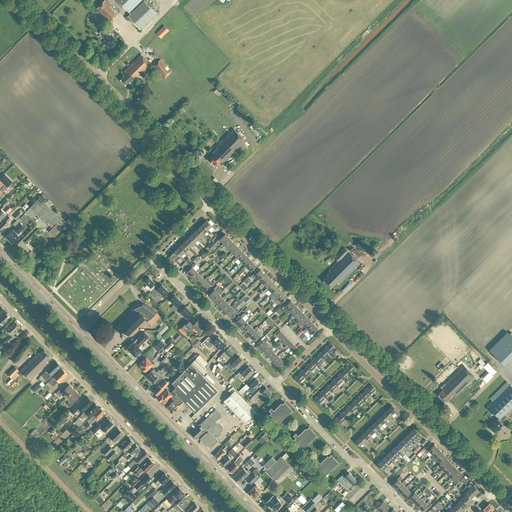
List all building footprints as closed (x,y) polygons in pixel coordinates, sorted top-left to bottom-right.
[(109,22),(118,13),(104,0),(96,9),(109,22)] [(129,12),(140,0),(117,0),(120,3),(129,12)] [(132,21),(140,29),(156,13),(149,5),(144,0),(128,16),(132,21)] [(161,38),(168,31),(163,26),(156,33),(161,38)] [(106,39),(103,42),(110,48),(118,41),(109,33),(109,34),(103,29),(99,33),(105,38),(106,39)] [(125,72),(122,75),(123,76),(120,79),(126,85),(129,82),(130,83),(134,79),(135,80),(143,72),(151,65),(140,54),(124,71),(125,72)] [(152,67),(158,72),(164,79),(172,71),(160,59),(152,67)] [(244,144),(246,141),(233,128),(215,147),(216,148),(212,152),(214,153),(208,159),(209,160),(209,161),(210,162),(211,162),(212,162),(213,162),(216,166),(221,161),(224,164),(240,148),(242,150),(246,146),(244,144)] [(5,174),(0,179),(7,187),(12,182),(5,174)] [(46,199),(42,195),(25,212),(31,218),(36,213),(46,223),(47,222),(52,228),(49,231),(54,236),(65,224),(43,202),(46,199)] [(4,207),(9,201),(6,198),(1,204),(4,207)] [(19,211),(13,216),(16,219),(22,213),(19,211)] [(25,213),(20,218),(24,221),(28,217),(25,213)] [(7,222),(11,218),(8,215),(2,222),(0,224),(0,228),(0,229),(1,229),(2,229),(6,225),(6,226),(9,224),(7,222)] [(214,229),(216,227),(212,224),(211,225),(206,220),(202,224),(207,230),(208,229),(211,226),(214,229)] [(17,234),(24,227),(20,223),(14,228),(5,236),(12,243),(19,237),(17,234)] [(211,232),(208,229),(207,230),(202,224),(197,229),(203,234),(203,233),(206,230),(209,234),(211,232)] [(207,236),(203,233),(203,234),(197,229),(193,233),(198,239),(199,238),(202,235),(205,238),(207,236)] [(202,241),(199,238),(198,239),(193,233),(188,237),(193,243),(194,242),(197,239),(200,243),(202,241)] [(224,244),(229,238),(225,233),(219,239),(219,238),(215,241),(217,243),(220,240),(223,243),(224,244)] [(198,245),(194,242),(193,243),(188,237),(184,242),(189,247),(190,247),(193,244),(196,247),(198,245)] [(228,248),(234,243),(229,238),(224,244),(223,243),(220,246),(221,248),(225,244),(227,247),(228,248)] [(212,250),(217,245),(212,241),(208,246),(212,250)] [(193,250),(190,247),(189,247),(184,242),(179,246),(184,252),(185,251),(188,248),(191,252),(193,250)] [(233,253),(238,247),(234,243),(228,248),(227,247),(224,250),(226,252),(229,249),(232,252),(233,253)] [(188,254),(185,251),(184,252),(179,246),(175,251),(180,256),(181,255),(184,253),(187,256),(188,254)] [(237,257),(243,252),(238,247),(233,253),(232,252),(229,255),(230,257),(233,253),(236,256),(237,257)] [(327,275),(323,280),(331,288),(337,282),(339,284),(360,263),(344,248),(334,258),(337,261),(328,270),(329,271),(326,274),(327,275)] [(184,259),(181,255),(180,256),(175,251),(170,255),(175,261),(179,257),(182,260),(184,259)] [(241,262),(247,256),(243,252),(237,257),(236,256),(233,259),(235,261),(238,258),(241,261),(241,262)] [(246,266),(251,261),(247,256),(241,262),(241,261),(237,264),(239,266),(242,262),(245,265),(246,266)] [(250,271),(256,265),(251,261),(246,266),(245,265),(242,268),(244,270),(247,267),(250,271)] [(195,270),(199,267),(196,264),(194,262),(191,266),(192,266),(186,272),(191,277),(196,271),(195,270)] [(199,267),(195,270),(196,271),(191,277),(195,281),(201,275),(200,275),(197,272),(200,269),(199,267)] [(259,279),(264,274),(260,269),(254,274),(250,277),(252,279),(255,275),(258,278),(259,279)] [(239,278),(244,274),(240,270),(235,275),(239,278)] [(203,271),(200,275),(201,275),(195,281),(200,286),(205,280),(205,279),(202,276),(205,273),(203,271)] [(263,284),(269,278),(264,274),(259,279),(258,278),(255,281),(256,283),(260,280),(262,283),(263,284)] [(211,282),(209,279),(210,278),(209,278),(208,276),(205,279),(205,280),(200,286),(204,290),(210,285),(209,284),(211,282)] [(148,289),(150,291),(156,286),(154,284),(155,283),(149,277),(144,281),(150,287),(148,289)] [(268,288),(273,283),(269,278),(263,284),(262,283),(259,286),(261,288),(264,284),(267,287),(268,288)] [(248,288),(243,282),(240,285),(245,291),(248,288)] [(272,293),(278,287),(273,283),(268,288),(267,287),(264,291),(265,292),(269,289),(271,292),(272,293)] [(158,288),(156,286),(150,291),(155,295),(159,291),(163,296),(168,291),(162,284),(158,288)] [(219,294),(218,293),(215,290),(218,287),(217,285),(213,289),(214,289),(209,295),(213,299),(219,294)] [(277,297),(282,292),(278,287),(272,293),(271,292),(268,295),(270,297),(273,294),(276,296),(277,297)] [(221,290),(218,293),(219,294),(213,299),(218,304),(223,298),(222,297),(220,295),(223,291),(221,290)] [(281,302),(287,296),(282,292),(277,297),(276,296),(273,299),(274,301),(277,305),(281,301),(281,302)] [(226,294),(222,297),(223,298),(218,304),(222,308),(228,303),(227,302),(224,299),(227,296),(226,294)] [(175,312),(176,311),(179,308),(177,305),(181,301),(175,295),(170,300),(174,304),(171,307),(175,312)] [(237,312),(239,310),(236,307),(244,300),(242,298),(237,302),(235,304),(234,303),(231,307),(232,307),(226,313),(231,318),(237,312)] [(232,307),(231,307),(228,304),(232,301),(230,299),(227,302),(228,303),(222,308),(226,313),(232,307)] [(290,310),(295,305),(290,300),(285,306),(284,305),(281,308),(283,310),(286,307),(289,309),(290,310)] [(119,327),(122,330),(119,332),(122,335),(125,332),(127,335),(146,317),(149,320),(148,321),(152,325),(156,321),(159,325),(160,324),(161,326),(157,330),(161,335),(168,327),(159,318),(161,316),(157,312),(144,303),(135,306),(134,307),(136,310),(119,327)] [(294,315),(299,309),(295,305),(290,310),(289,309),(285,313),(287,314),(290,311),(293,314),(294,315)] [(186,318),(191,312),(185,306),(183,309),(180,306),(179,308),(176,311),(179,314),(181,313),(186,318)] [(298,319),(304,314),(299,309),(294,315),(293,314),(290,317),(292,319),(295,316),(298,319)] [(6,320),(10,316),(9,316),(10,315),(8,313),(7,314),(6,313),(0,319),(0,323),(2,325),(6,321),(6,320)] [(236,322),(240,327),(246,321),(245,320),(242,317),(245,314),(244,313),(240,316),(241,317),(236,322)] [(303,324),(308,318),(304,314),(298,319),(294,322),(296,323),(299,320),(302,323),(303,324)] [(248,317),(245,320),(246,321),(240,327),(244,331),(250,326),(249,325),(246,322),(250,319),(248,317)] [(268,323),(272,327),(274,324),(268,317),(265,320),(268,323)] [(307,328),(313,323),(308,318),(303,324),(302,323),(299,326),(300,328),(304,325),(306,327),(307,328)] [(189,320),(185,324),(184,323),(181,327),(186,332),(189,329),(190,331),(194,327),(198,331),(204,326),(197,319),(192,324),(191,323),(191,322),(189,320)] [(17,330),(20,327),(15,321),(6,329),(12,336),(14,335),(18,330),(17,330)] [(252,322),(249,325),(250,326),(244,331),(249,336),(254,330),(254,329),(251,326),(254,323),(252,322)] [(312,333),(317,327),(313,323),(307,328),(306,327),(303,331),(305,333),(308,329),(312,333)] [(249,336),(254,340),(256,337),(259,335),(261,332),(263,331),(259,327),(259,328),(257,326),(254,329),(254,330),(249,336)] [(139,346),(148,338),(145,335),(146,335),(144,332),(134,342),(134,341),(127,348),(135,356),(142,350),(139,346)] [(511,336),(507,332),(489,350),(504,364),(511,355),(511,336)] [(303,333),(299,336),(304,341),(307,337),(303,333)] [(208,336),(201,344),(203,347),(205,345),(208,348),(210,348),(214,344),(218,349),(224,343),(218,337),(212,342),(211,340),(211,339),(208,336)] [(258,345),(263,350),(268,345),(264,342),(268,339),(266,336),(262,340),(262,341),(258,344),(258,345)] [(163,347),(167,351),(174,344),(169,340),(163,347),(162,347),(163,347)] [(273,350),(276,347),(273,344),(271,342),(268,345),(263,350),(268,355),(273,351),(273,350)] [(328,353),(335,347),(330,342),(326,346),(323,348),(324,349),(328,353)] [(233,352),(228,347),(221,354),(219,356),(221,359),(224,356),(227,360),(230,357),(230,356),(233,352)] [(276,347),(273,350),(273,351),(268,355),(273,360),(278,356),(278,355),(275,352),(278,349),(276,347)] [(47,361),(51,356),(44,349),(40,353),(39,352),(20,370),(30,380),(48,362),(47,361)] [(322,359),(328,353),(324,349),(320,352),(317,354),(318,354),(322,359)] [(280,357),(283,354),(281,352),(278,355),(278,356),(273,360),(279,366),(283,361),(280,357)] [(195,413),(218,390),(205,377),(204,377),(202,375),(208,369),(204,366),(207,362),(199,354),(171,383),(175,387),(172,390),(173,391),(170,393),(172,395),(173,396),(164,404),(167,407),(168,407),(171,410),(177,404),(180,403),(182,400),(195,413)] [(316,365),(322,359),(318,354),(314,358),(311,360),(312,361),(316,365)] [(237,368),(244,361),(239,356),(233,363),(231,361),(226,365),(230,369),(234,365),(237,368)] [(146,357),(139,364),(142,367),(142,368),(142,369),(143,370),(144,370),(145,371),(145,370),(146,371),(155,362),(152,360),(151,361),(146,357)] [(477,360),(479,363),(477,365),(480,368),(486,363),(480,357),(477,360)] [(47,380),(61,366),(56,361),(52,365),(51,365),(44,372),(41,375),(45,380),(47,380)] [(310,371),(316,365),(312,361),(308,364),(307,364),(305,366),(306,366),(310,371)] [(349,374),(355,368),(350,363),(346,367),(346,366),(344,369),(349,374)] [(475,377),(463,365),(445,382),(444,381),(443,382),(444,383),(440,387),(443,390),(438,394),(445,402),(454,393),(456,395),(475,377)] [(14,380),(19,375),(16,373),(19,370),(15,366),(7,374),(14,380)] [(168,371),(166,370),(163,366),(156,372),(154,369),(146,376),(147,377),(148,378),(149,378),(150,379),(152,381),(154,379),(156,381),(157,381),(160,378),(160,379),(168,371)] [(247,378),(253,371),(248,366),(244,370),(243,368),(236,374),(240,378),(243,374),(247,378)] [(310,371),(306,366),(302,370),(301,370),(299,372),(300,372),(304,377),(310,371)] [(63,377),(67,374),(62,369),(54,377),(49,382),(53,386),(58,381),(60,382),(64,378),(63,377)] [(343,380),(349,374),(344,369),(340,373),(340,372),(337,375),(338,375),(343,380)] [(298,383),(304,377),(300,372),(296,376),(295,375),(293,378),(298,383)] [(336,386),(343,380),(338,375),(334,379),(334,378),(331,381),(332,381),(336,386)] [(254,390),(261,383),(256,378),(252,382),(250,379),(246,384),(250,388),(252,387),(254,390)] [(163,388),(168,384),(170,381),(169,380),(166,382),(165,381),(159,386),(158,385),(156,388),(153,391),(154,391),(153,392),(154,393),(155,393),(157,395),(164,389),(163,388)] [(330,392),(336,386),(332,381),(328,385),(328,384),(325,386),(326,387),(330,392)] [(511,407),(511,386),(507,382),(490,399),(492,401),(488,406),(498,417),(497,418),(496,418),(493,421),(493,420),(491,422),(491,423),(488,426),(492,429),(492,430),(492,431),(493,432),(494,432),(494,431),(495,432),(497,429),(498,430),(503,425),(501,423),(502,421),(500,419),(511,407)] [(39,383),(32,389),(36,393),(43,387),(39,383)] [(66,397),(74,389),(69,384),(64,390),(62,387),(56,393),(60,397),(62,394),(66,397)] [(369,394),(375,388),(371,384),(367,388),(366,387),(364,389),(365,390),(369,394)] [(324,398),(330,392),(326,387),(322,391),(322,390),(319,392),(320,393),(324,398)] [(267,398),(272,393),(266,388),(262,391),(260,389),(251,397),(254,400),(258,396),(260,397),(263,394),(267,398)] [(73,399),(79,394),(74,389),(66,397),(69,401),(67,404),(70,407),(76,401),(73,399)] [(172,395),(170,393),(167,390),(162,394),(157,398),(160,401),(161,401),(163,404),(168,400),(167,399),(172,395)] [(223,401),(245,422),(256,411),(250,405),(247,402),(246,401),(244,399),(235,390),(223,401)] [(363,400),(369,394),(365,390),(361,394),(360,393),(358,395),(359,396),(363,400)] [(318,404),(324,398),(320,393),(316,397),(316,396),(313,398),(318,404)] [(357,406),(363,400),(359,396),(355,400),(354,399),(352,401),(353,402),(357,406)] [(82,412),(93,402),(88,397),(78,407),(76,405),(70,410),(73,414),(79,408),(82,412)] [(94,410),(98,406),(98,405),(96,404),(95,404),(94,402),(82,414),(85,417),(88,415),(89,416),(94,411),(94,410)] [(282,404),(269,416),(277,424),(292,409),(284,402),(282,404)] [(351,412),(357,406),(353,402),(349,406),(348,405),(346,407),(347,408),(351,412)] [(209,403),(201,411),(204,414),(212,406),(209,403)] [(394,411),(397,415),(399,413),(396,409),(392,405),(386,410),(391,415),(391,414),(394,411)] [(100,415),(105,411),(101,407),(89,418),(92,421),(96,417),(98,419),(101,416),(100,415)] [(214,421),(221,414),(215,408),(200,423),(199,423),(197,425),(197,426),(190,433),(196,438),(203,431),(205,433),(200,438),(210,448),(218,440),(214,436),(222,428),(214,421)] [(345,418),(351,412),(347,408),(343,412),(342,411),(340,413),(341,414),(345,418)] [(394,418),(391,414),(391,415),(386,410),(381,415),(386,420),(389,416),(392,420),(394,418)] [(339,424),(345,418),(341,414),(337,418),(336,417),(334,419),(339,424)] [(389,423),(386,420),(381,415),(376,420),(380,425),(381,425),(384,422),(387,425),(389,423)] [(78,427),(82,423),(77,418),(73,422),(78,427)] [(103,434),(113,424),(107,418),(99,425),(97,423),(91,429),(94,433),(98,429),(103,434)] [(384,428),(381,425),(380,425),(376,420),(371,425),(375,430),(379,427),(382,430),(384,428)] [(51,433),(57,427),(56,425),(49,432),(51,433)] [(378,433),(375,430),(371,425),(365,430),(370,435),(373,432),(377,435),(378,433)] [(293,442),(291,444),(301,453),(302,452),(303,451),(301,449),(316,434),(308,426),(306,428),(294,441),(293,442)] [(115,442),(123,434),(117,428),(109,436),(115,442)] [(421,438),(423,436),(420,433),(419,433),(414,428),(409,433),(414,438),(415,437),(418,435),(421,438)] [(373,438),(370,435),(365,430),(360,436),(365,440),(368,437),(371,440),(373,438)] [(269,438),(265,433),(261,438),(265,442),(269,438)] [(414,439),(417,442),(418,441),(415,437),(414,438),(409,433),(404,437),(410,443),(411,442),(414,439)] [(368,443),(365,440),(360,436),(355,441),(359,445),(363,442),(366,445),(368,443)] [(130,446),(133,442),(129,437),(125,441),(125,440),(122,443),(122,444),(119,447),(124,452),(127,449),(130,446)] [(413,444),(411,442),(410,443),(404,437),(400,441),(405,447),(406,446),(409,443),(412,447),(414,445),(413,444)] [(226,446),(232,440),(230,438),(218,450),(218,451),(215,455),(219,459),(225,452),(223,450),(227,446),(226,446)] [(250,438),(243,445),(246,448),(253,441),(250,438)] [(409,449),(406,446),(405,447),(400,441),(395,446),(401,451),(402,450),(404,448),(408,451),(409,449)] [(136,453),(139,450),(137,448),(138,447),(135,444),(131,448),(123,455),(128,460),(136,453)] [(432,454),(438,448),(434,444),(428,449),(424,452),(426,454),(429,456),(431,453),(432,454)] [(109,460),(117,453),(109,445),(102,451),(106,455),(105,457),(109,460)] [(405,454),(402,450),(401,451),(395,446),(391,450),(396,456),(397,455),(400,452),(403,455),(405,454)] [(230,452),(221,461),(225,465),(228,462),(231,459),(230,458),(232,455),(233,456),(236,452),(232,448),(229,451),(230,452)] [(436,458),(442,452),(438,448),(432,454),(431,453),(429,456),(430,458),(433,455),(436,458)] [(139,463),(148,454),(144,450),(135,459),(134,458),(127,465),(128,466),(130,468),(137,461),(139,463)] [(400,458),(397,455),(396,456),(391,450),(386,455),(392,460),(393,459),(395,457),(399,460),(400,458)] [(440,462),(445,458),(446,457),(442,452),(436,458),(433,461),(434,462),(437,459),(440,462)] [(328,456),(316,468),(323,476),(338,462),(330,454),(328,456)] [(61,466),(68,459),(65,455),(58,462),(61,466)] [(396,463),(393,459),(392,460),(386,455),(382,459),(387,465),(388,464),(391,461),(394,464),(396,463)] [(272,456),(262,465),(266,469),(276,460),(272,456)] [(278,483),(293,468),(284,460),(281,457),(280,456),(276,460),(266,469),(266,470),(278,483)] [(442,469),(449,462),(445,458),(440,462),(438,465),(438,464),(434,467),(436,469),(439,466),(442,469)] [(146,471),(154,464),(149,459),(141,466),(142,467),(138,471),(140,473),(144,469),(146,471)] [(238,466),(237,465),(239,462),(237,459),(228,468),(232,472),(238,466)] [(391,467),(388,464),(387,465),(382,459),(377,464),(383,469),(386,465),(390,469),(391,467)] [(125,467),(119,461),(115,465),(117,467),(115,469),(119,472),(120,471),(121,471),(122,470),(125,467)] [(446,473),(453,466),(449,462),(442,469),(439,472),(440,473),(443,470),(446,473)] [(133,473),(139,467),(137,465),(131,470),(131,471),(133,473)] [(450,478),(458,471),(453,466),(446,473),(443,476),(444,477),(447,475),(450,477),(450,478)] [(243,468),(233,477),(239,482),(244,477),(249,483),(250,484),(261,474),(255,469),(252,472),(248,469),(246,471),(243,468)] [(455,482),(462,475),(458,471),(450,478),(450,477),(447,480),(449,482),(452,479),(455,482)] [(347,489),(356,480),(349,472),(339,481),(347,489)] [(162,484),(169,478),(164,473),(158,479),(155,483),(157,486),(161,482),(162,484)] [(147,482),(151,478),(148,475),(141,482),(140,481),(135,486),(139,491),(144,486),(145,487),(148,484),(147,482)] [(256,485),(262,479),(259,476),(254,482),(256,484),(247,492),(248,493),(248,494),(249,495),(250,495),(251,495),(252,494),(254,497),(259,492),(257,490),(259,489),(256,485)] [(392,484),(396,489),(402,483),(401,483),(399,480),(402,477),(400,476),(397,479),(392,484)] [(133,487),(140,480),(137,477),(130,484),(133,487)] [(404,480),(401,483),(402,483),(396,489),(400,493),(406,487),(403,484),(406,481),(404,480)] [(170,490),(175,485),(171,481),(166,485),(160,490),(165,494),(170,489),(170,490)] [(474,494),(479,490),(473,484),(470,481),(469,482),(472,485),(469,488),(468,488),(474,494)] [(407,489),(410,486),(409,484),(406,487),(400,493),(405,498),(410,492),(407,489)] [(468,488),(469,488),(466,485),(465,486),(467,489),(464,492),(465,494),(470,498),(474,494),(468,488)] [(169,502),(181,490),(178,487),(172,493),(173,494),(167,500),(168,500),(169,502)] [(155,489),(146,497),(149,500),(158,491),(155,489)] [(178,499),(184,493),(181,490),(169,502),(171,504),(177,498),(178,499)] [(127,500),(133,495),(130,491),(124,497),(127,500)] [(408,497),(413,502),(419,496),(422,493),(420,492),(417,494),(414,491),(408,497)] [(296,501),(303,495),(300,492),(293,498),(296,501)] [(293,498),(289,494),(284,499),(288,503),(293,498)] [(471,499),(470,498),(465,494),(463,496),(460,494),(458,495),(461,498),(467,504),(471,499)] [(154,506),(158,502),(152,496),(148,500),(154,506)] [(180,511),(189,503),(186,499),(187,498),(184,496),(174,506),(180,511)] [(266,502),(275,510),(281,504),(278,501),(280,500),(277,497),(275,498),(272,496),(266,502)] [(422,499),(419,496),(413,502),(417,506),(423,500),(426,497),(424,496),(422,499)] [(461,498),(458,501),(455,498),(454,499),(457,502),(463,508),(467,504),(461,498)] [(307,511),(315,505),(310,500),(301,509),(304,511),(307,511)] [(337,511),(345,503),(342,500),(334,508),(337,511)] [(380,511),(387,505),(383,500),(376,507),(373,510),(374,511),(377,509),(380,511)] [(427,505),(430,502),(429,500),(426,503),(423,500),(417,506),(421,510),(427,505)] [(458,511),(463,508),(457,502),(454,505),(451,502),(450,504),(452,507),(453,506),(458,511)] [(186,511),(194,511),(199,507),(195,503),(186,511)] [(492,509),(494,508),(493,507),(494,507),(491,504),(489,503),(486,505),(483,508),(485,510),(482,511),(489,511),(492,509)]
